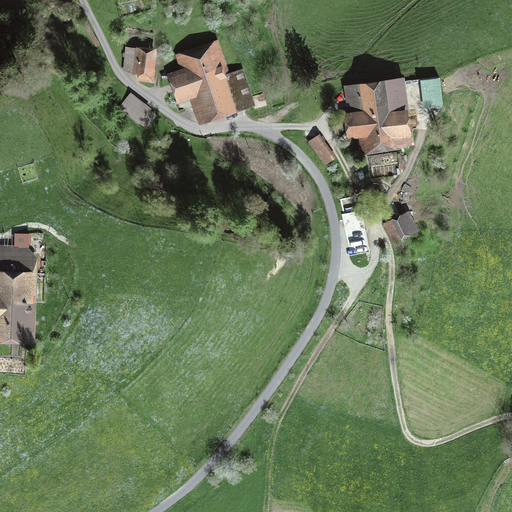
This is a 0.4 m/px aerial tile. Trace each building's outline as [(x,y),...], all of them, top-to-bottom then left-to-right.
[(156,52),(144,50),(144,48),(130,47),(127,70),(143,72),(142,80),(156,82),(157,73),(154,73),(156,52)] [(197,94),(206,121),(254,104),(243,71),(223,78),(213,48),(184,58),(188,71),(172,76),(180,100),(197,94)] [(351,98),(354,116),(346,117),(349,135),(365,132),(367,147),(408,141),(399,80),(344,88),(346,99),(351,98)] [(145,128),(155,115),(131,95),(121,108),(145,128)] [(318,136),(309,143),(326,164),(334,158),(318,136)] [(367,231),(361,213),(344,218),(350,236),(367,231)] [(409,213),(385,223),(392,240),(416,230),(409,213)] [(0,335),(26,336),(27,311),(30,311),(31,302),(27,301),(31,236),(15,235),(15,246),(0,245),(0,335)]
